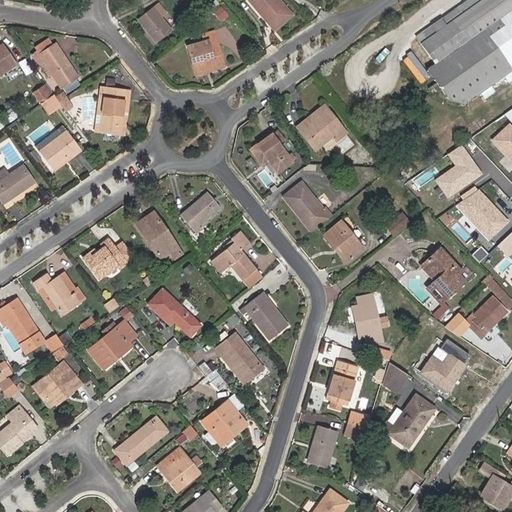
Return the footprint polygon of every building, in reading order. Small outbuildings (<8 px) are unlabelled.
[(277,27),(292,15),(278,0),(249,0),(262,15),(264,12),(277,27)] [(426,69),(447,99),(464,104),(504,75),(508,81),(511,78),(511,0),(469,0),(416,37),(435,63),(426,69)] [(157,40),(171,28),(160,16),(166,11),(158,3),(138,19),(157,40)] [(275,29),(277,27),(264,12),(262,15),(275,29)] [(213,70),(225,67),(214,31),(202,34),(204,40),(189,44),(195,70),(212,66),(213,70)] [(61,87),(77,76),(56,44),(53,47),(47,39),(36,47),(41,55),(40,55),(61,87)] [(0,74),(15,64),(2,45),(0,45),(0,74)] [(195,70),(196,75),(213,70),(212,66),(195,70)] [(68,90),(81,82),(78,77),(65,85),(68,90)] [(46,84),(34,93),(41,103),(54,95),(46,84)] [(103,89),(97,130),(101,131),(108,90),(103,89)] [(67,97),(63,90),(55,96),(59,102),(67,97)] [(108,90),(101,131),(122,134),(127,93),(108,90)] [(122,134),(126,134),(131,94),(127,93),(122,134)] [(48,114),(61,105),(59,102),(55,96),(54,95),(41,103),(48,114)] [(71,101),(67,97),(59,102),(61,105),(62,106),(71,101)] [(62,106),(65,110),(73,104),(71,101),(62,106)] [(337,140),(345,133),(324,106),(316,113),(317,115),(307,123),(305,121),(298,127),(315,149),(333,135),(337,140)] [(316,113),(305,121),(307,123),(317,115),(316,113)] [(511,127),(509,125),(499,135),(493,140),(511,159),(511,127)] [(75,156),(82,151),(66,131),(40,150),(53,168),(73,153),(75,156)] [(277,173),(293,162),(272,134),(251,149),(262,165),(268,161),(277,173)] [(480,173),(461,145),(450,152),(458,164),(438,179),(449,195),(480,173)] [(53,168),(55,171),(75,156),(73,153),(53,168)] [(296,165),(300,170),(308,163),(305,158),(296,165)] [(0,197),(3,202),(33,182),(22,165),(10,174),(1,180),(0,178),(0,197)] [(10,174),(5,167),(0,170),(0,178),(1,180),(10,174)] [(312,231),(329,217),(301,182),(283,196),(296,211),(300,209),(309,221),(305,224),(312,231)] [(488,238),(507,221),(495,208),(492,210),(490,208),(492,206),(477,189),(456,204),(488,238)] [(201,228),(199,225),(219,208),(207,192),(181,214),(195,233),(201,228)] [(296,211),(305,224),(309,221),(300,209),(296,211)] [(174,259),(182,254),(154,212),(136,223),(159,259),(169,251),(174,259)] [(389,227),(395,235),(406,227),(399,220),(389,227)] [(348,261),(364,248),(341,221),(323,235),(334,249),(337,247),(348,261)] [(222,270),(230,264),(242,279),(255,269),(240,249),(249,243),(240,231),(232,238),(234,242),(214,258),(222,270)] [(511,250),(511,231),(493,249),(503,259),(511,250)] [(120,269),(127,264),(108,238),(101,244),(102,246),(95,251),(94,249),(83,258),(99,279),(108,273),(108,274),(118,266),(120,269)] [(488,254),(480,245),(470,255),(478,263),(488,254)] [(345,263),(348,261),(337,247),(334,249),(345,263)] [(429,286),(441,300),(464,281),(458,274),(461,271),(440,248),(427,260),(440,276),(435,280),(429,286)] [(211,261),(219,272),(222,270),(214,258),(211,261)] [(435,280),(440,276),(427,260),(422,264),(435,280)] [(242,279),(249,289),(263,278),(255,269),(242,279)] [(79,302),(87,297),(77,285),(76,286),(65,271),(58,276),(72,296),(74,295),(79,302)] [(61,314),(79,302),(74,295),(72,296),(58,276),(51,280),(47,273),(33,283),(38,290),(43,287),(57,307),(61,314)] [(510,307),(511,304),(511,295),(495,278),(489,284),(510,307)] [(38,290),(52,310),(57,307),(43,287),(38,290)] [(190,335),(200,325),(162,289),(148,303),(169,325),(174,320),(190,335)] [(273,306),(263,292),(259,295),(270,309),(273,306)] [(372,294),(356,297),(358,305),(374,301),(372,294)] [(244,307),(268,338),(287,324),(273,306),(270,309),(259,295),(244,307)] [(466,322),(480,337),(507,311),(493,296),(466,322)] [(27,351),(43,340),(18,299),(1,310),(9,323),(27,351)] [(441,318),(451,305),(444,300),(435,314),(441,318)] [(368,344),(383,341),(374,301),(358,305),(355,305),(358,320),(355,321),(359,337),(366,335),(368,344)] [(126,320),(133,314),(127,306),(119,311),(126,320)] [(0,310),(0,320),(4,326),(9,323),(1,310),(0,310)] [(114,354),(129,342),(136,335),(124,321),(89,350),(104,368),(117,358),(114,354)] [(247,381),(264,368),(236,332),(216,347),(226,360),(229,357),(247,381)] [(117,358),(132,345),(129,342),(114,354),(117,358)] [(427,377),(447,391),(466,364),(462,362),(468,354),(451,342),(446,350),(448,352),(435,372),(432,370),(427,377)] [(64,357),(68,354),(62,346),(59,347),(53,351),(57,358),(62,354),(64,357)] [(226,360),(244,383),(247,381),(229,357),(226,360)] [(0,367),(4,374),(10,370),(4,360),(0,362),(0,367)] [(392,381),(399,386),(408,374),(388,360),(385,370),(382,381),(381,383),(388,387),(392,381)] [(343,404),(347,405),(359,367),(337,361),(326,398),(331,400),(329,407),(341,410),(343,404)] [(64,394),(73,387),(70,382),(76,377),(63,362),(34,386),(51,406),(56,402),(57,403),(65,396),(64,394)] [(379,368),(376,379),(382,381),(385,370),(379,368)] [(400,387),(409,374),(408,374),(399,386),(400,387)] [(9,375),(0,381),(0,385),(9,397),(20,388),(9,375)] [(65,396),(81,383),(76,377),(70,382),(73,387),(64,394),(65,396)] [(233,394),(229,397),(239,407),(243,403),(233,394)] [(388,432),(408,447),(423,425),(419,422),(431,405),(415,394),(388,432)] [(205,434),(212,444),(217,441),(230,430),(234,435),(246,425),(226,400),(201,421),(209,430),(205,434)] [(423,425),(435,408),(431,405),(419,422),(423,425)] [(22,444),(20,442),(36,429),(24,413),(0,432),(0,443),(9,454),(22,444)] [(370,418),(351,413),(348,421),(368,427),(370,418)] [(164,434),(168,431),(156,416),(135,433),(137,435),(154,421),(164,434)] [(115,450),(127,465),(164,434),(154,421),(137,435),(135,433),(115,450)] [(344,434),(362,439),(364,440),(366,433),(368,427),(348,421),(344,434)] [(311,462),(328,467),(339,432),(317,426),(310,447),(315,448),(311,462)] [(217,441),(221,445),(234,435),(230,430),(217,441)] [(310,447),(306,460),(311,462),(315,448),(310,447)] [(161,471),(178,490),(198,474),(178,448),(163,461),(167,466),(161,471)] [(197,465),(202,461),(197,453),(191,458),(197,465)] [(509,494),(511,495),(511,484),(510,487),(493,477),(483,494),(502,507),(509,494)] [(301,511),(340,511),(347,503),(329,489),(312,511),(302,511),(301,511)] [(213,511),(220,505),(209,491),(202,497),(213,511)] [(184,510),(185,511),(213,511),(202,497),(184,510)] [(377,503),(373,509),(377,511),(380,511),(384,508),(377,503)]
